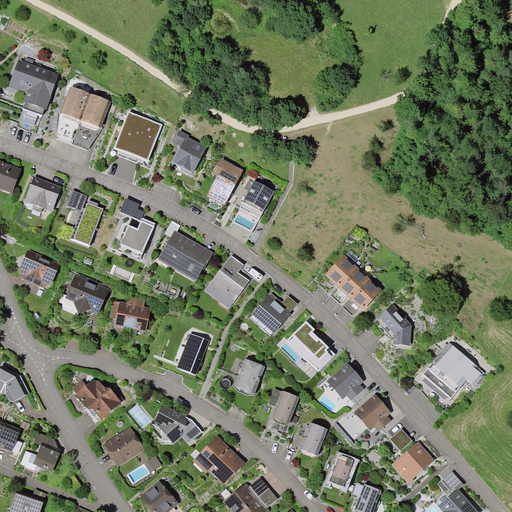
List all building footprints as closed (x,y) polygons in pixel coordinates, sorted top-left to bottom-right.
[(46,110),(60,74),(33,64),(24,61),(19,59),(9,86),(26,92),(23,102),(26,103),(23,108),(41,115),(43,109),(46,110)] [(90,93),(73,87),(63,113),(81,120),(90,93)] [(110,102),(90,93),(81,120),(101,128),(110,102)] [(161,125),(129,112),(115,148),(147,160),(161,125)] [(207,147),(188,137),(189,135),(179,130),(173,142),(180,146),(173,162),(193,173),(207,147)] [(244,170),(221,158),(212,174),(217,176),(207,196),(224,205),(244,170)] [(22,169),(0,160),(0,187),(12,193),(22,169)] [(62,187),(34,176),(24,201),(35,205),(43,208),(52,212),(62,187)] [(275,191),(254,181),(244,199),(264,210),(275,191)] [(83,207),(88,196),(72,190),(66,206),(81,212),(83,207)] [(142,217),(144,212),(138,209),(140,204),(126,198),(120,211),(125,214),(141,220),(142,217)] [(97,206),(88,203),(87,203),(85,208),(73,239),(89,245),(103,209),(97,206)] [(85,208),(83,207),(81,212),(71,238),(73,239),(85,208)] [(125,214),(110,247),(130,256),(131,253),(141,258),(155,226),(154,226),(156,223),(142,217),(141,220),(125,214)] [(180,225),(172,221),(165,233),(171,237),(175,230),(177,231),(180,225)] [(177,231),(175,230),(171,237),(158,259),(195,281),(203,269),(204,270),(214,252),(177,231)] [(61,263),(29,250),(19,271),(22,278),(44,288),(51,284),(61,263)] [(350,250),(345,256),(353,264),(358,259),(350,250)] [(244,265),(231,255),(220,270),(220,271),(205,290),(228,308),(249,280),(238,272),(244,265)] [(345,256),(344,255),(325,274),(339,287),(358,268),(353,264),(345,256)] [(370,278),(358,268),(339,287),(351,299),(370,278)] [(110,289),(76,274),(65,298),(74,302),(79,314),(90,310),(99,313),(110,289)] [(382,290),(370,278),(351,299),(362,310),(382,290)] [(280,304),(282,302),(271,293),(270,295),(280,304)] [(270,295),(269,294),(252,314),(274,333),(292,314),(290,312),(280,304),(270,295)] [(297,304),(288,295),(282,302),(280,304),(290,312),(297,304)] [(128,296),(127,303),(114,300),(110,318),(116,318),(115,325),(146,332),(151,308),(144,306),(145,300),(128,296)] [(412,325),(393,304),(379,316),(394,333),(393,344),(410,346),(410,343),(411,343),(412,325)] [(293,335),(287,341),(318,372),(336,354),(313,331),(315,329),(306,321),(292,334),(293,335)] [(209,341),(190,334),(177,368),(196,375),(209,341)] [(485,373),(449,343),(430,362),(431,363),(427,367),(428,368),(422,374),(451,399),(467,380),(474,387),(484,376),(483,375),(485,373)] [(265,366),(245,359),(234,386),(235,386),(254,394),(265,366)] [(364,381),(347,363),(326,381),(343,399),(347,396),(351,401),(364,389),(360,385),(364,381)] [(30,393),(20,375),(1,365),(0,366),(0,390),(1,393),(6,394),(9,400),(14,401),(30,393)] [(87,408),(110,388),(110,387),(105,387),(98,380),(93,380),(86,385),(82,380),(72,389),(76,393),(75,395),(87,408)] [(254,394),(235,386),(235,387),(238,392),(248,395),(254,395),(254,394)] [(110,388),(87,408),(93,409),(101,419),(122,402),(124,400),(116,390),(114,392),(110,388)] [(268,404),(276,407),(272,417),(272,418),(289,424),(300,397),(282,390),(282,391),(274,389),(268,404)] [(391,412),(375,394),(354,412),(370,430),(375,427),(378,431),(392,420),(387,416),(391,412)] [(192,419),(163,404),(155,420),(161,425),(159,427),(161,429),(162,442),(172,441),(173,442),(183,435),(188,441),(201,431),(192,419)] [(87,408),(85,410),(95,423),(101,419),(93,409),(87,408)] [(328,429),(310,422),(300,449),(301,449),(317,455),(317,456),(328,429)] [(19,433),(2,425),(0,429),(0,447),(11,452),(16,440),(19,433)] [(145,450),(131,427),(103,444),(107,449),(106,450),(117,467),(145,450)] [(413,440),(402,428),(390,439),(400,451),(413,440)] [(55,440),(38,433),(34,443),(41,445),(59,452),(55,440)] [(245,463),(217,435),(193,460),(205,472),(209,469),(225,484),(245,463)] [(23,443),(16,440),(11,452),(10,455),(17,458),(23,443)] [(435,460),(418,442),(400,457),(397,459),(392,464),(409,483),(435,460)] [(59,452),(41,445),(37,455),(33,463),(37,465),(38,466),(39,467),(40,467),(52,472),(60,453),(59,452)] [(26,467),(35,470),(37,465),(33,463),(37,455),(26,451),(21,464),(26,466),(26,467)] [(355,460),(340,455),(329,481),(345,487),(355,460)] [(162,465),(156,456),(147,461),(153,471),(162,465)] [(445,491),(449,496),(458,488),(459,489),(464,485),(452,471),(438,484),(445,491)] [(278,498),(260,477),(249,486),(267,508),(278,498)] [(168,511),(179,504),(159,481),(139,497),(151,511),(168,511)] [(249,486),(246,483),(224,501),(233,511),(269,511),(270,511),(267,508),(249,486)] [(360,497),(364,485),(357,483),(352,494),(360,497)] [(373,511),(382,491),(364,484),(364,485),(360,497),(355,511),(357,511),(373,511)] [(478,511),(459,489),(458,488),(449,496),(440,504),(438,505),(443,511),(478,511)] [(36,489),(32,498),(43,502),(47,494),(36,489)] [(449,496),(445,491),(436,499),(440,504),(449,496)] [(32,498),(16,493),(9,511),(40,511),(44,502),(43,502),(32,498)]
